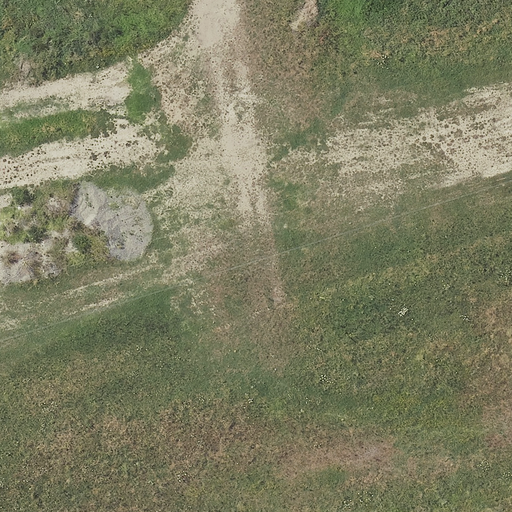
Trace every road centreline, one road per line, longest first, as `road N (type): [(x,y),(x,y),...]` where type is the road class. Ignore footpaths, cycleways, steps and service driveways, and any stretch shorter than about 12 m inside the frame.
road 1 (unknown): [(0,136),(255,62)]
road 2 (unknown): [(255,62),(505,0)]
